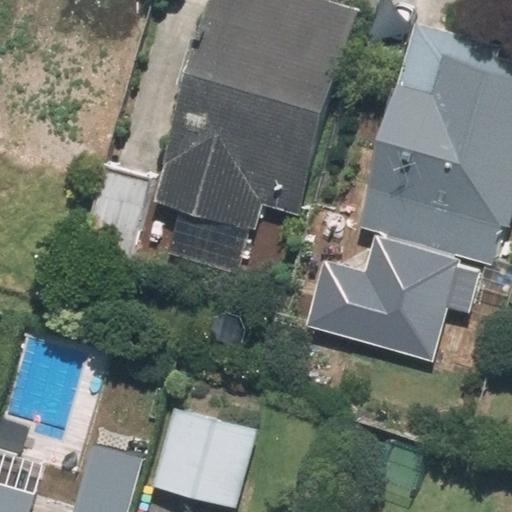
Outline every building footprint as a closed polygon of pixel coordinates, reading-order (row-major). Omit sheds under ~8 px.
[(151,0),(8,0),(0,32),(0,104),(62,120),(56,145),(110,144),(151,0)] [(367,0),(225,0),(179,155),(310,194),(367,0)] [(511,36),(444,14),(377,217),(396,223),(382,266),(338,252),(315,322),(438,361),(475,247),(511,258),(511,36)] [(120,159),(111,156),(91,219),(137,234),(158,171),(120,159)] [(270,400),(202,381),(176,475),(244,493),(270,400)] [(132,511),(167,428),(117,407),(80,497),(118,511),(132,511)]
